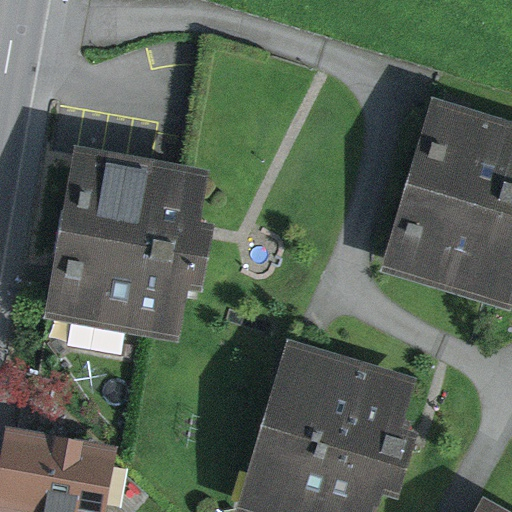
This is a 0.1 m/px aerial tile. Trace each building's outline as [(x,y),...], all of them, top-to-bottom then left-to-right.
[(511,125),(462,107),(409,269),(511,305),(511,125)] [(110,138),(72,315),(204,343),(242,166),(110,138)] [(405,511),(449,392),(314,344),(256,504),(278,511),(405,511)] [(16,414),(3,501),(74,511),(122,511),(134,432),(16,414)] [(511,511),(484,502),(480,511),(511,511)]
